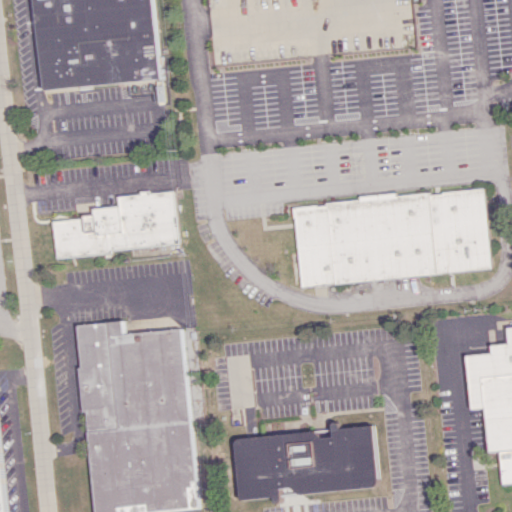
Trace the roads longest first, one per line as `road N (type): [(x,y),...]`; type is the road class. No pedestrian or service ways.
road 1 (residential): [(49,511),(0,60)]
road 2 (residential): [(188,0),(211,224)]
